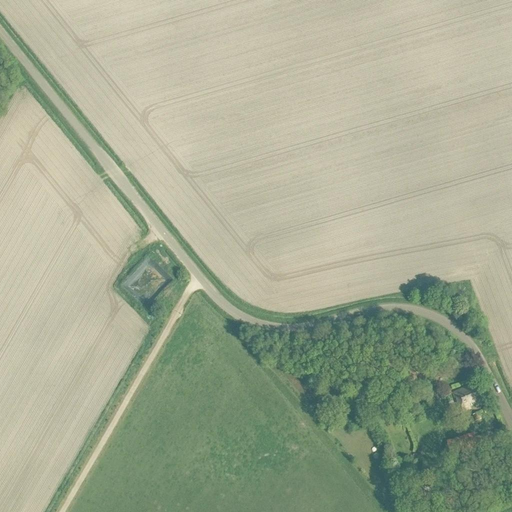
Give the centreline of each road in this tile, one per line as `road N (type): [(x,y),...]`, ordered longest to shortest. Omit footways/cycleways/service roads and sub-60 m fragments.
road 1 (unclassified): [(511,422),(479,356),(430,315),(375,310),(302,329),(242,319),(199,278),(0,33)]
road 2 (track): [(62,511),(177,312)]
